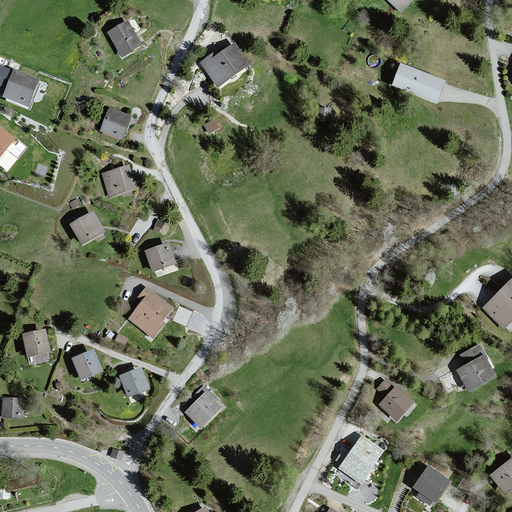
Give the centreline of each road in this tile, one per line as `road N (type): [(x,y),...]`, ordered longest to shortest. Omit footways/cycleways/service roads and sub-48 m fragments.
road 1 (residential): [(293,511),(327,441),(369,296),(501,182),(511,146),(485,30),(493,0)]
road 2 (residential): [(118,479),(210,334),(212,254),(156,147),(159,98),(200,0)]
road 3 (unknown): [(180,381),(49,325)]
road 4 (tertiary): [(118,479),(59,448),(0,447)]
